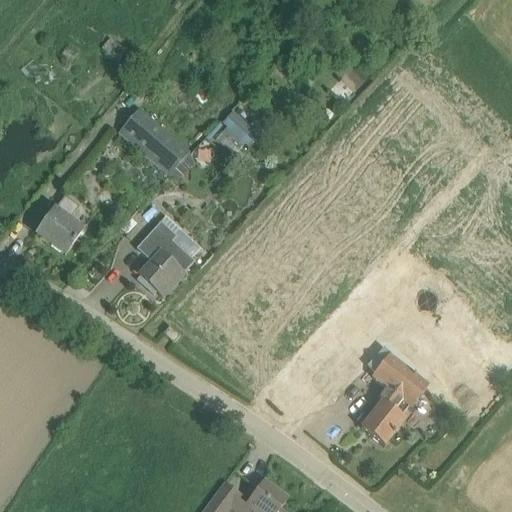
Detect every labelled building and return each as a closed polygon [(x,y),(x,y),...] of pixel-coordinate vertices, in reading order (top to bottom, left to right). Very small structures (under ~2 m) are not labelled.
[(313,44),(303,35),(298,40),(307,49),(313,44)] [(126,53),(110,40),(101,50),(117,63),(126,53)] [(191,154),(139,109),(116,136),(168,180),(170,177),(179,167),(182,165),(191,154)] [(222,134),(241,151),(245,146),(249,149),(260,137),(233,113),(223,125),(227,129),(222,134)] [(218,124),(206,139),(210,142),(222,127),(218,124)] [(186,174),(179,167),(170,177),(177,184),(186,174)] [(144,200),(109,169),(101,178),(136,209),(144,200)] [(79,209),(64,199),(37,236),(65,257),(83,232),(69,222),(79,209)] [(121,230),(127,236),(137,225),(131,219),(121,230)] [(156,293),(162,299),(195,264),(172,244),(177,239),(161,224),(137,251),(152,265),(139,278),(145,283),(142,286),(154,296),(156,293)] [(163,336),(166,339),(174,345),(180,338),(170,328),(163,336)] [(429,389),(389,358),(375,375),(372,379),(386,390),(377,402),(381,405),(361,431),(384,449),(405,423),(400,418),(408,408),(412,411),(426,393),(429,389)] [(279,511),(287,501),(264,484),(247,507),(238,501),(241,497),(225,486),(205,511),(279,511)]
